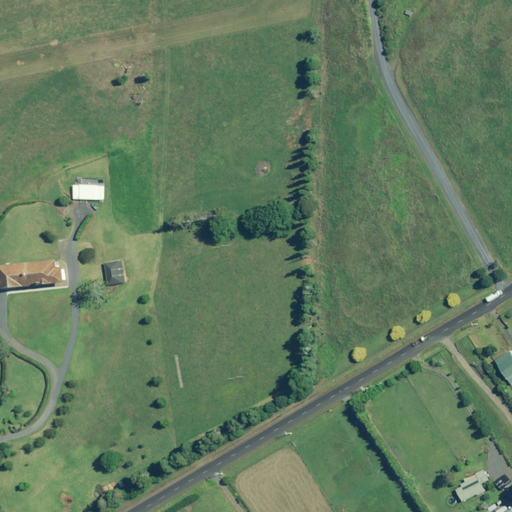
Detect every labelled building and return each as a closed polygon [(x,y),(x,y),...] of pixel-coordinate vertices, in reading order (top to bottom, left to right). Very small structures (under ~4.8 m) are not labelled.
[(33,30),(31,21),(19,24),(21,33),(33,30)] [(62,181),(48,182),(51,227),(65,226),(62,181)] [(105,186),(76,185),(75,199),(105,200),(105,186)] [(7,259),(10,282),(68,277),(66,254),(7,259)] [(110,285),(128,282),(124,261),(106,264),(110,285)] [(511,351),(511,352),(497,361),(511,383),(511,351)] [(458,490),(464,502),(478,495),(479,496),(486,492),(482,484),(490,480),(484,469),(477,473),(478,477),(462,485),(464,487),(458,490)] [(504,476),(496,483),(502,490),(510,484),(504,476)]
